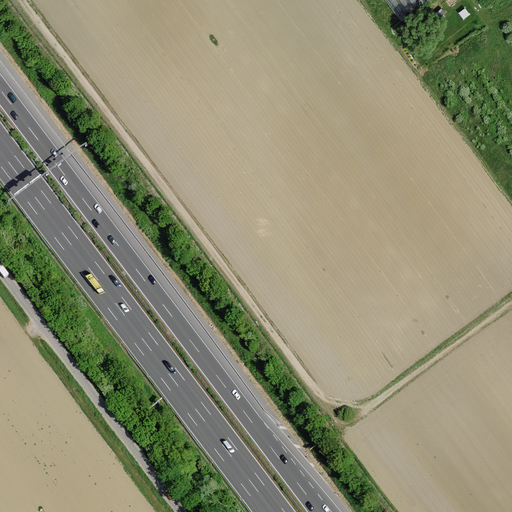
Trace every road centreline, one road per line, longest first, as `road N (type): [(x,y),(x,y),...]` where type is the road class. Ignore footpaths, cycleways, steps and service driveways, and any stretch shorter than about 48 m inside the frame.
road 1 (track): [(22,0),(341,418),(356,418),(511,303)]
road 2 (motorway): [(320,511),(0,84)]
road 3 (motorway): [(0,152),(271,511)]
road 4 (unclassified): [(0,269),(181,511)]
